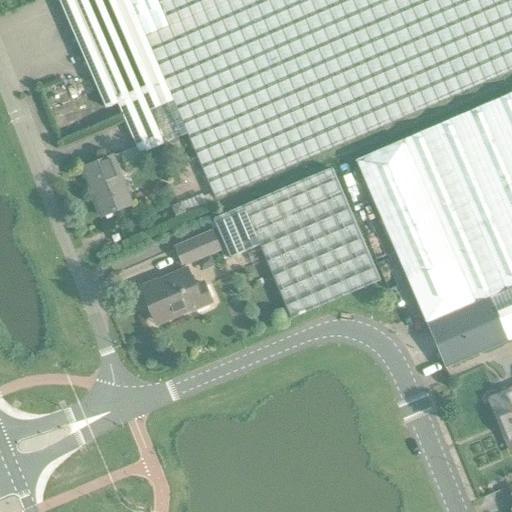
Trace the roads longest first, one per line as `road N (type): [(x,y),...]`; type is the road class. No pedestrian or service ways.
road 1 (unclassified): [(461,511),(401,368),(386,345),(361,331),(314,335),(127,405)]
road 2 (unclassified): [(127,405),(0,77)]
